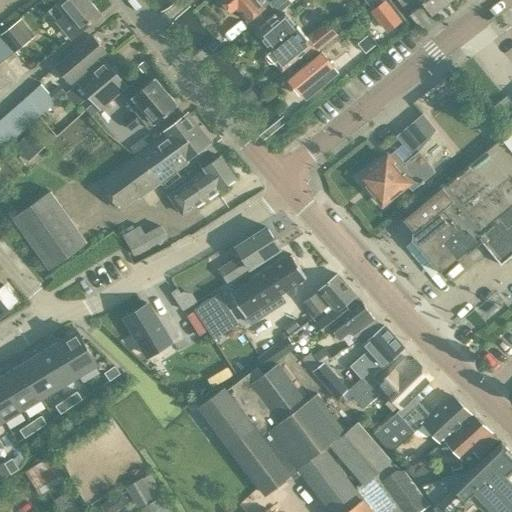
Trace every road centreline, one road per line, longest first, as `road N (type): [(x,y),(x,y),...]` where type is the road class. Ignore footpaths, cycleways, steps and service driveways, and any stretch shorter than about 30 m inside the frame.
road 1 (residential): [(511,424),(291,193)]
road 2 (residential): [(276,177),(502,0)]
road 3 (residential): [(53,317),(82,310),(291,193)]
road 4 (residential): [(276,177),(124,0)]
